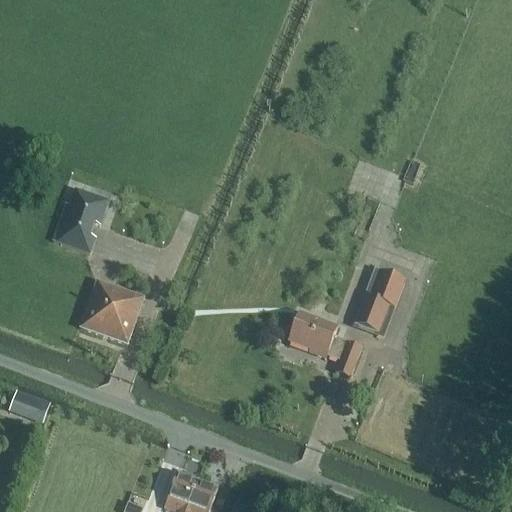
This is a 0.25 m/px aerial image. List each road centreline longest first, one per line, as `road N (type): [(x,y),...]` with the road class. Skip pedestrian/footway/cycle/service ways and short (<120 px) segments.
road 1 (unclassified): [(384,511),(0,365)]
road 2 (unknown): [(306,482),(332,404),(392,342),(411,294),(415,260),(384,211),(395,172)]
